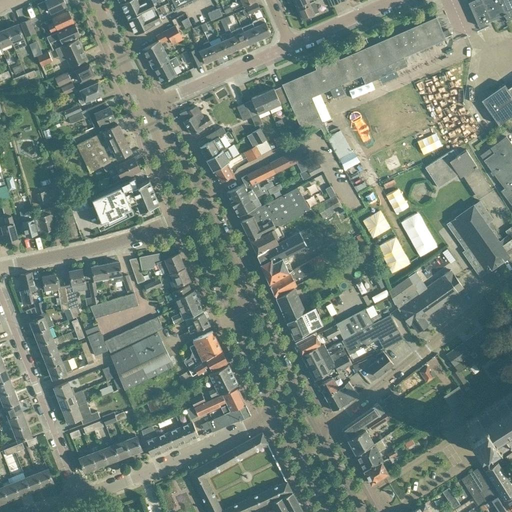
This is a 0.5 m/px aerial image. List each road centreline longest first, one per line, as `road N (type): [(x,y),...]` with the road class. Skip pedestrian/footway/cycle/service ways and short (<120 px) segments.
road 1 (unclassified): [(316,431),(202,194)]
road 2 (residential): [(316,431),(511,283)]
road 3 (residential): [(0,294),(79,498)]
road 4 (unclassified): [(187,217),(274,414)]
road 5 (residential): [(0,269),(118,243),(187,217)]
road 6 (residential): [(289,46),(148,108)]
road 7 (residential): [(145,475),(274,414)]
road 8 (unclassified): [(148,108),(94,0)]
